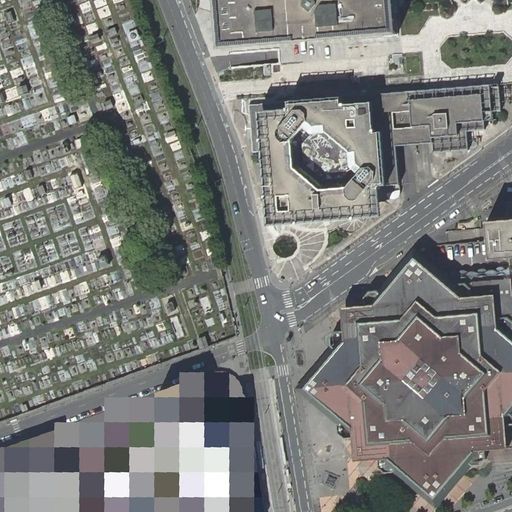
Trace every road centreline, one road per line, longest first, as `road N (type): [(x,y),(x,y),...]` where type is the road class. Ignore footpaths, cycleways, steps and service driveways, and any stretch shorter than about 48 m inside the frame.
road 1 (tertiary): [(269,302),(226,152),(167,0)]
road 2 (residential): [(0,433),(277,339)]
road 3 (tertiary): [(327,287),(511,150)]
road 4 (tertiary): [(277,339),(306,511)]
